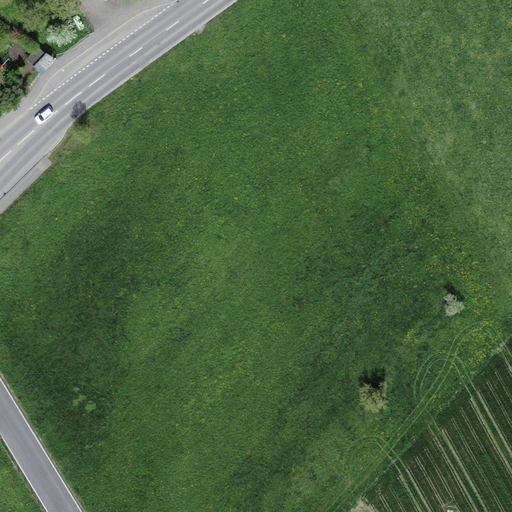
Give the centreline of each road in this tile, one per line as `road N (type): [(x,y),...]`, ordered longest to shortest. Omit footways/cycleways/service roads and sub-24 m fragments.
road 1 (secondary): [(208,0),(71,98),(0,161)]
road 2 (unclassified): [(0,405),(64,511)]
